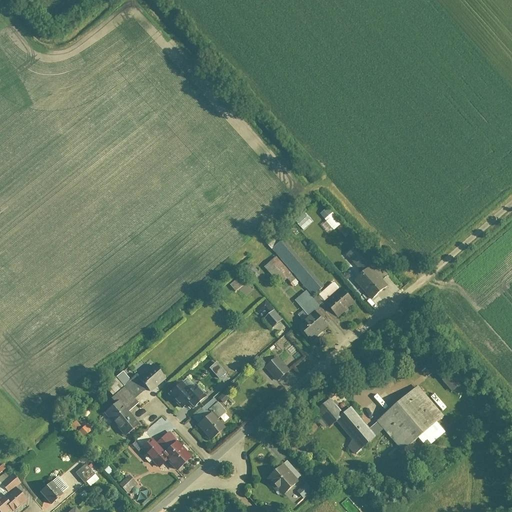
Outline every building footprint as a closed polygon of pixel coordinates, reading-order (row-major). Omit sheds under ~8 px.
[(302,213),(294,222),(302,231),(311,222),(302,213)] [(323,220),(333,231),(341,224),(331,213),(323,220)] [(278,235),(265,246),(307,294),(320,283),(278,235)] [(349,274),(367,295),(380,283),(362,263),(366,260),(349,242),(340,250),(356,268),(349,274)] [(248,264),(244,269),(251,276),(256,271),(248,264)] [(229,285),(233,290),(242,285),(238,279),(229,285)] [(349,299),(336,284),(318,300),(331,315),(349,299)] [(290,319),(306,337),(324,321),(308,303),(290,319)] [(267,306),(257,315),(267,326),(277,317),(267,306)] [(431,346),(419,356),(448,390),(459,380),(431,346)] [(263,369),(276,382),(289,370),(276,356),(263,369)] [(118,382),(128,395),(141,385),(144,388),(160,375),(146,359),(118,382)] [(217,380),(224,374),(215,362),(207,368),(217,380)] [(167,392),(180,407),(184,404),(188,409),(203,397),(197,389),(193,392),(182,380),(167,392)] [(132,399),(128,395),(118,382),(104,394),(107,398),(96,407),(117,432),(132,420),(122,408),(132,399)] [(413,382),(371,419),(378,427),(397,449),(440,413),(413,382)] [(222,404),(227,398),(219,390),(214,396),(222,404)] [(337,410),(324,395),(309,407),(324,424),(330,419),(344,436),(339,441),(348,452),(378,427),(371,419),(363,425),(345,403),(337,410)] [(194,424),(210,442),(225,429),(218,420),(227,413),(215,400),(204,409),(207,413),(194,424)] [(64,424),(74,436),(83,428),(73,416),(64,424)] [(174,472),(190,458),(166,432),(155,442),(150,437),(147,439),(142,433),(132,441),(143,453),(139,456),(147,464),(149,462),(155,469),(164,461),(174,472)] [(302,478),(287,462),(269,480),(284,495),(302,478)] [(86,465),(73,471),(80,483),(92,476),(86,465)] [(0,511),(2,511),(22,498),(11,484),(14,481),(6,470),(0,474),(0,511)] [(130,481),(122,471),(112,480),(120,490),(130,481)] [(49,482),(38,492),(49,505),(61,495),(49,482)] [(302,499),(311,491),(305,484),(296,492),(302,499)]
